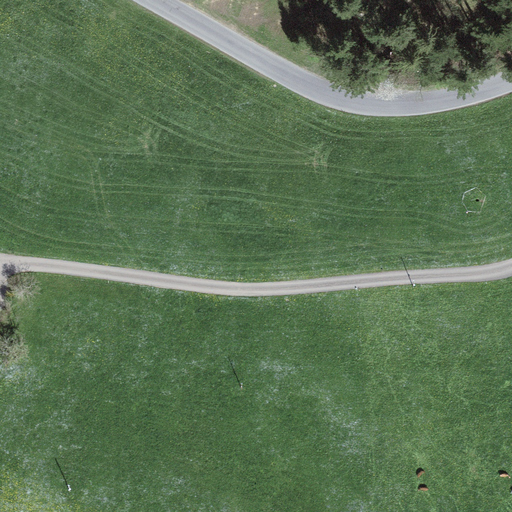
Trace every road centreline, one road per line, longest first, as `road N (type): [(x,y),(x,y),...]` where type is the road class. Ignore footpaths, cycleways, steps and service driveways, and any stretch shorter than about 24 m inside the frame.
road 1 (track): [(511,263),(254,286),(0,260)]
road 2 (unclassified): [(511,75),(409,100),(335,95),(157,0)]
